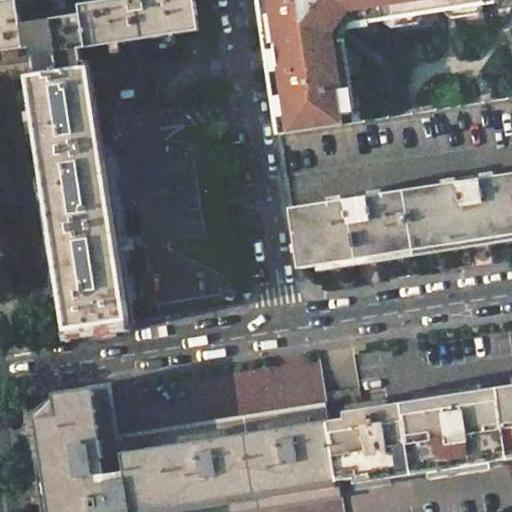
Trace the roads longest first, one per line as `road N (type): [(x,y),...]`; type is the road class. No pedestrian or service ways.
road 1 (residential): [(234,0),(283,324)]
road 2 (residential): [(283,324),(0,369)]
road 3 (residential): [(511,289),(283,324)]
